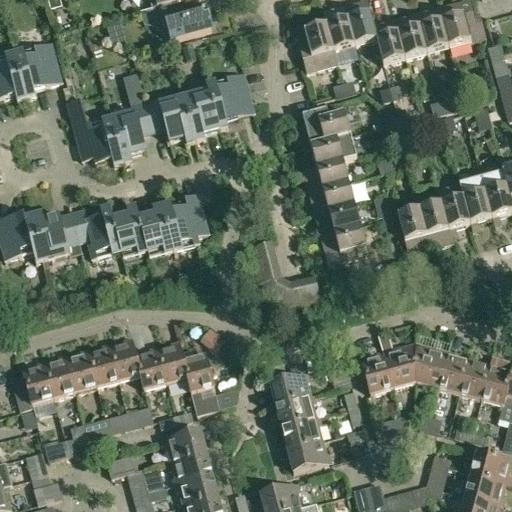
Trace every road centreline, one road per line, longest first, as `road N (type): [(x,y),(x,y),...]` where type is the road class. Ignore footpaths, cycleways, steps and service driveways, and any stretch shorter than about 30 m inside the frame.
road 1 (residential): [(511,339),(421,316),(266,359),(251,348)]
road 2 (residential): [(90,493),(90,468),(101,453),(239,418),(251,348)]
road 3 (residential): [(238,338),(218,322),(121,317),(0,354)]
road 4 (residential): [(248,167),(219,164),(105,196),(64,170)]
road 5 (residential): [(238,338),(227,257),(248,167)]
road 6 (residential): [(64,170),(51,119),(3,131),(16,182)]
road 7 (residential): [(265,144),(301,282)]
road 8 (residential): [(265,144),(276,121),(274,9)]
